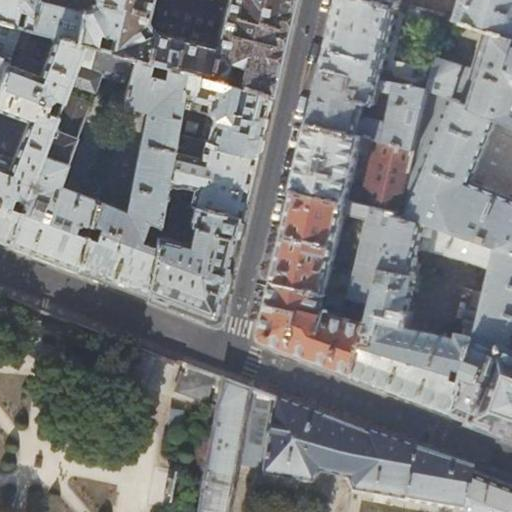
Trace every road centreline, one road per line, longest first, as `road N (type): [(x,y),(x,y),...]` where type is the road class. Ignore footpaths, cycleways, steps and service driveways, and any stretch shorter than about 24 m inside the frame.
road 1 (residential): [(316,0),(233,354)]
road 2 (tertiary): [(233,354),(511,461)]
road 3 (tertiary): [(0,264),(233,354)]
